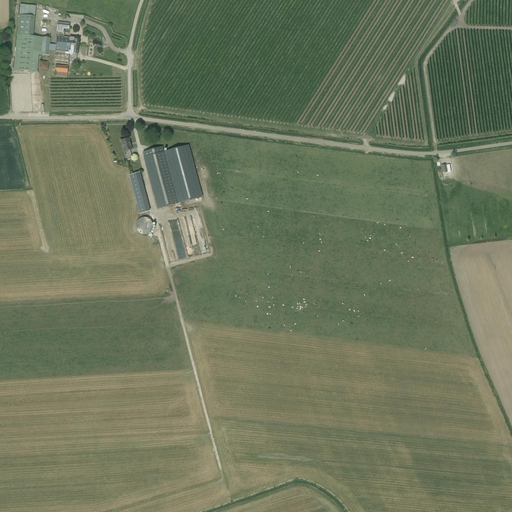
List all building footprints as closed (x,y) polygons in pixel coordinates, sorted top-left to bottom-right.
[(39,53),(31,52),(35,17),(19,15),(13,70),(37,73),(39,53)] [(56,36),(55,51),(54,63),(68,65),(69,55),(72,56),(71,59),(76,59),(77,56),(78,53),(79,38),(69,38),(64,37),(56,36)] [(49,56),(50,39),(42,38),(40,55),(49,56)] [(40,70),(48,70),(48,62),(40,61),(40,70)] [(54,72),(54,76),(66,77),(67,73),(68,67),(55,66),(54,72)] [(126,159),(131,157),(130,151),(131,150),(128,139),(121,141),(124,152),(126,159)] [(157,209),(177,204),(200,198),(187,146),(163,152),(162,147),(142,153),(157,209)] [(454,172),(447,173),(449,183),(456,182),(454,172)] [(129,175),(135,199),(139,215),(150,212),(146,196),(140,173),(129,175)] [(136,228),(136,229),(137,230),(137,231),(138,232),(139,233),(140,233),(140,234),(141,234),(142,234),(143,234),(144,234),(145,234),(146,234),(147,234),(148,234),(148,233),(149,233),(150,232),(151,231),(151,230),(152,230),(152,229),(152,228),(152,227),(152,226),(152,225),(152,224),(152,223),(152,222),(151,222),(151,221),(150,221),(150,220),(149,219),(148,219),(147,218),(146,218),(145,218),(144,218),(143,218),(142,218),(141,218),(141,219),(140,219),(139,219),(139,220),(138,220),(138,221),(137,222),(136,223),(136,224),(136,225),(136,226),(136,227),(136,228)] [(171,225),(174,236),(181,235),(178,223),(171,225)] [(158,241),(156,238),(155,239),(151,233),(149,235),(154,244),(158,241)]
